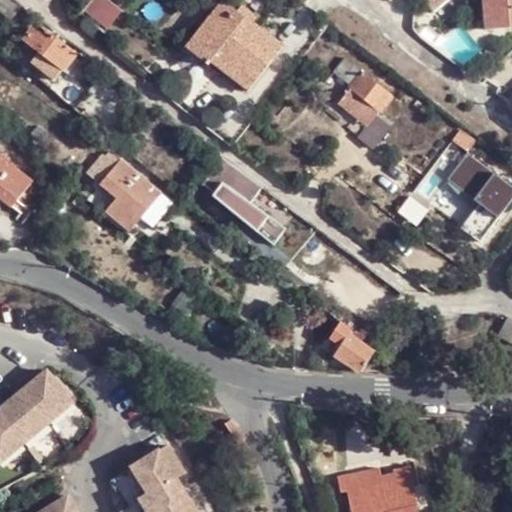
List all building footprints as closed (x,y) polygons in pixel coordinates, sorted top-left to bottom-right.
[(0,0),(0,14),(8,22),(17,11),(4,0),(0,0)] [(108,0),(95,0),(86,12),(107,29),(122,11),(108,0)] [(511,0),(490,0),(483,7),(484,24),(501,23),(501,31),(511,30),(511,0)] [(238,14),(253,25),(258,19),(244,7),(238,14)] [(190,50),(209,66),(216,59),(252,88),(282,50),(253,25),(238,14),(235,18),(224,9),(190,50)] [(32,23),(19,40),(36,53),(30,61),(56,81),(75,55),(32,23)] [(484,32),(501,31),(501,23),(484,24),(484,32)] [(216,59),(209,66),(246,96),(252,88),(216,59)] [(335,78),(348,63),(344,59),(331,74),(335,78)] [(387,97),(348,63),(335,78),(348,90),(375,112),(387,97)] [(375,112),(348,90),(337,102),(364,125),(375,112)] [(375,112),(364,125),(376,135),(387,122),(375,112)] [(376,135),(364,125),(356,135),(375,151),(393,127),(387,122),(376,135)] [(467,154),(475,143),(459,131),(452,142),(467,154)] [(0,197),(2,199),(12,206),(34,179),(0,153),(0,197)] [(89,178),(99,187),(117,163),(107,155),(89,178)] [(252,199),(260,189),(221,160),(201,185),(238,217),(252,199)] [(117,163),(99,187),(115,200),(106,213),(130,233),(161,195),(120,161),(117,163)] [(252,199),(238,217),(248,225),(262,207),(252,199)] [(342,325),(341,324),(329,340),(340,347),(346,337),(350,338),(354,332),(342,325)] [(511,342),(511,328),(506,324),(499,334),(511,342)] [(357,334),(354,332),(350,338),(359,344),(366,334),(360,331),(357,334)] [(361,372),(373,354),(359,344),(350,338),(346,337),(340,347),(334,356),(361,372)] [(0,450),(6,458),(77,399),(52,368),(0,410),(0,450)] [(129,511),(200,511),(179,477),(193,469),(175,441),(117,476),(132,500),(125,504),(129,511)] [(353,490),(352,489),(357,511),(422,511),(421,509),(436,505),(429,477),(414,482),(409,463),(392,467),(396,479),(383,482),(379,467),(349,475),(353,490)] [(78,511),(71,499),(48,511),(78,511)]
